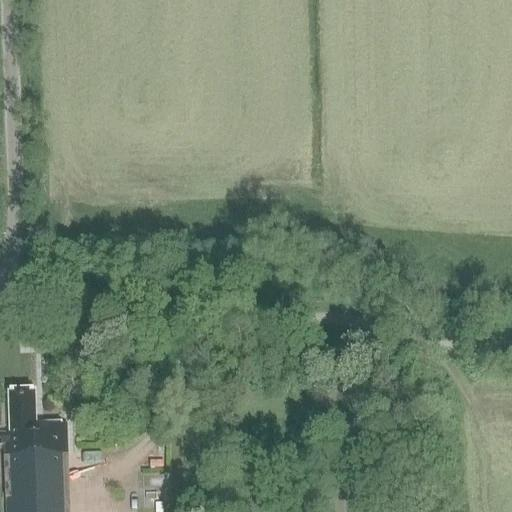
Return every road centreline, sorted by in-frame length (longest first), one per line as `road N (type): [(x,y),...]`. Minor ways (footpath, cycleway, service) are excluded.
road 1 (unclassified): [(13,283),(233,323),(354,322),(435,348)]
road 2 (unclassified): [(13,283),(6,0)]
